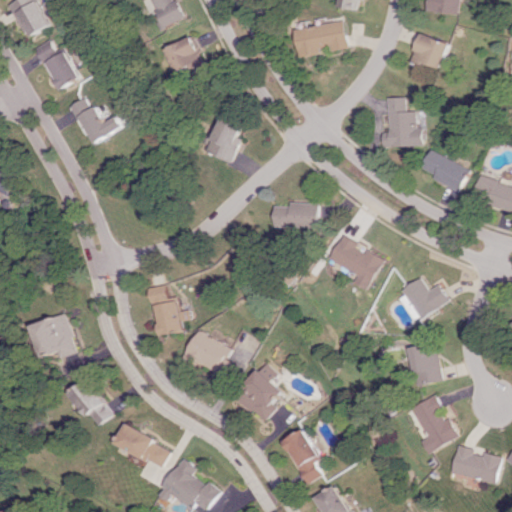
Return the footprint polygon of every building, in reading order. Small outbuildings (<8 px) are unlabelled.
[(56,23),(42,0),(18,0),(13,3),(32,37),(56,23)] [(156,0),(167,27),(192,17),(184,0),(180,0),(178,1),(177,0),(156,0)] [(367,0),(344,0),(343,6),(367,9),(367,0)] [(461,0),(432,0),(431,10),(460,14),(461,0)] [(301,27),(305,56),(326,53),(326,51),(353,48),(349,21),(301,27)] [(444,66),(452,41),(422,33),(415,58),(444,66)] [(171,48),(184,76),(211,62),(197,35),(171,48)] [(40,47),(66,90),(87,77),(70,50),(64,54),(55,39),(40,47)] [(391,97),(392,132),(386,132),(386,146),(425,145),(424,127),(418,127),(418,110),(409,111),(409,96),(391,97)] [(79,104),(101,143),(130,127),(124,115),(112,122),(102,105),(97,108),(91,97),(79,104)] [(238,161),(247,137),(244,136),(249,124),(228,116),(213,151),(238,161)] [(425,168),(437,173),(435,178),(463,191),(474,168),(433,149),(425,168)] [(0,186),(0,187),(18,194),(26,175),(0,163),(0,186)] [(511,209),(511,183),(485,175),(477,197),(511,209)] [(323,202),(279,203),(279,227),(323,226),(323,202)] [(371,289),(387,259),(361,245),(363,242),(347,234),(333,259),(361,274),(357,282),(371,289)] [(444,283),(433,289),(426,277),(407,288),(425,318),(454,301),(444,283)] [(156,287),(165,335),(188,330),(186,320),(194,319),(192,309),(184,310),(182,298),(175,299),(172,284),(156,287)] [(43,323),(52,356),(70,352),(71,357),(87,353),(77,314),(43,323)] [(250,351),(244,348),(242,351),(203,329),(188,356),(233,381),(250,351)] [(414,346),(419,384),(444,381),(439,343),(414,346)] [(275,403),(287,391),(275,380),(281,373),(269,362),(240,394),(269,420),(280,407),(275,403)] [(83,390),(105,426),(122,416),(101,379),(83,390)] [(462,437),(452,417),(449,418),(437,395),(414,406),(430,437),(424,440),(430,452),(462,437)] [(177,452),(161,442),(163,438),(136,422),(124,442),(167,468),(177,452)] [(327,475),(320,461),(324,459),(310,429),(288,439),(309,484),(327,475)] [(453,472),(500,484),(507,456),(486,451),(485,455),(475,453),(477,448),(460,444),(453,472)] [(165,494),(175,501),(178,495),(198,509),(202,503),(212,510),(226,490),(213,480),(211,483),(199,474),(204,468),(190,458),(165,494)] [(328,511),(354,511),(340,485),(319,496),(328,511)]
